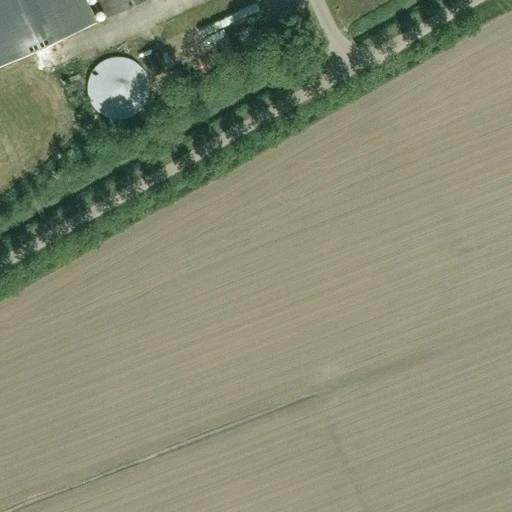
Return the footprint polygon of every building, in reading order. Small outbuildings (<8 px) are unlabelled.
[(0,0),(0,64),(95,21),(85,0),(0,0)] [(97,0),(106,18),(146,0),(97,0)] [(149,53),(139,57),(149,80),(159,75),(149,53)] [(90,76),(88,81),(87,86),(87,91),(88,97),(90,102),(92,106),(96,110),(100,114),(105,117),(110,118),(115,119),(120,119),(126,119),(131,117),(135,114),(139,111),(143,107),(146,102),(148,97),(149,92),(149,87),(148,82),(147,77),(145,72),(141,68),(138,64),(133,61),(129,59),(124,58),(119,57),(113,58),(108,59),(104,61),(99,64),(95,67),(92,71),(90,76)] [(61,77),(63,92),(74,90),(71,75),(61,77)]
